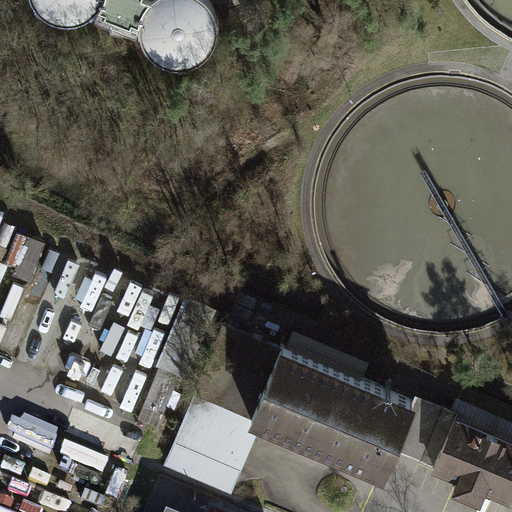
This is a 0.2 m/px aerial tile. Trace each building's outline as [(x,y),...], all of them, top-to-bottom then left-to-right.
[(29,0),(38,10),(50,16),(66,18),(83,12),(93,3),(101,6),(99,11),(126,22),(128,17),(135,20),(139,39),(151,54),(169,61),(187,60),(203,49),(213,33),(213,14),(206,0),(29,0)] [(0,288),(9,270),(0,265),(0,288)] [(220,321),(184,406),(241,430),(248,412),(247,412),(276,345),(220,321)] [(276,345),(247,412),(248,412),(258,416),(384,467),(393,445),(413,398),(412,397),(277,342),(276,345)] [(412,397),(413,398),(393,445),(434,462),(441,445),(427,439),(442,404),(415,392),(412,397)] [(441,445),(434,462),(434,463),(459,474),(454,486),(480,497),(485,485),(507,494),(511,483),(511,439),(455,415),(457,410),(442,404),(427,439),(441,445)] [(258,416),(248,412),(241,430),(184,406),(161,460),(228,488),(258,416)]
